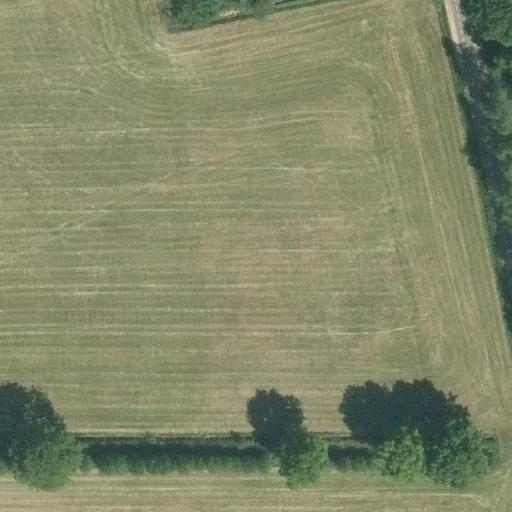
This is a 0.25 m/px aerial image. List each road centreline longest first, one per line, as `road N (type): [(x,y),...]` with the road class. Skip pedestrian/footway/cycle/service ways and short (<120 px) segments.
road 1 (track): [(0,449),(511,448)]
road 2 (tertiary): [(511,255),(459,0)]
